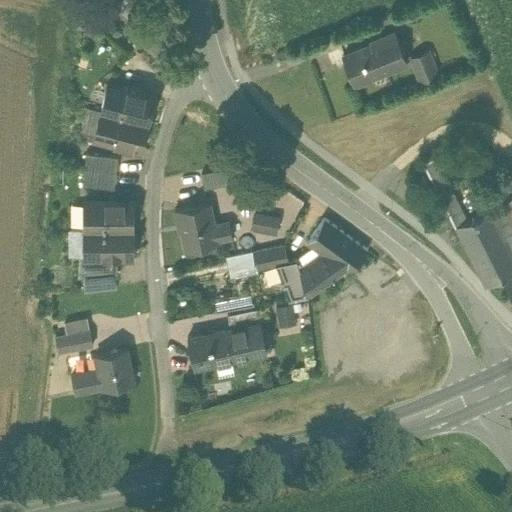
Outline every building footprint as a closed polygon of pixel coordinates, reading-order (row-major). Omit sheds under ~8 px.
[(378,40),(343,54),(355,83),(373,76),(372,74),(407,60),(395,30),(377,37),(378,40)] [(428,48),(411,54),(422,83),(439,76),(428,48)] [(155,94),(108,82),(101,108),(148,121),(155,94)] [(148,121),(101,108),(94,135),(141,147),(148,121)] [(119,155),(87,151),(85,167),(117,171),(119,155)] [(486,284),(504,274),(503,273),(511,268),(511,218),(503,200),(467,218),(435,153),(424,159),(486,284)] [(207,187),(231,181),(227,165),(203,171),(207,187)] [(117,171),(85,167),(83,183),(115,187),(117,171)] [(511,195),(503,200),(511,218),(511,195)] [(133,200),(85,200),(85,227),(133,227),(133,200)] [(209,201),(176,208),(179,223),(181,223),(186,247),(217,241),(217,238),(214,223),(209,201)] [(282,216),(257,210),(253,227),(277,233),(282,216)] [(321,256),(301,271),(309,294),(356,261),(367,247),(325,216),(308,240),(315,245),(324,251),(321,256)] [(229,219),(214,223),(217,238),(233,235),(229,219)] [(70,254),(80,254),(85,254),(85,227),(70,227),(70,254)] [(133,227),(85,227),(85,254),(118,254),(133,254),(133,227)] [(285,243),(253,250),(257,267),(289,261),(285,243)] [(324,251),(315,245),(299,260),(278,265),(285,300),(309,294),(301,271),(321,256),(324,251)] [(257,267),(253,250),(227,255),(228,263),(207,267),(210,282),(258,273),(257,267)] [(79,275),(84,274),(84,273),(116,270),(116,271),(118,271),(118,254),(85,254),(80,254),(79,275)] [(511,268),(503,273),(504,274),(511,291),(511,268)] [(116,270),(84,273),(84,274),(85,289),(117,286),(116,271),(116,270)] [(219,313),(256,306),(254,293),(216,301),(219,313)] [(277,307),(281,326),(296,323),(292,303),(277,307)] [(257,307),(228,313),(231,327),(231,328),(260,322),(257,307)] [(65,320),(67,333),(91,328),(88,316),(65,320)] [(231,327),(188,336),(194,367),(218,362),(234,359),(255,354),(252,339),(263,337),(260,322),(231,328),(231,327)] [(94,343),(91,328),(67,333),(56,335),(59,350),(94,343)] [(252,339),(255,354),(266,352),(263,337),(252,339)] [(127,346),(96,353),(99,368),(72,373),(76,392),(134,380),(127,346)] [(234,359),(218,362),(221,376),(236,373),(234,359)]
